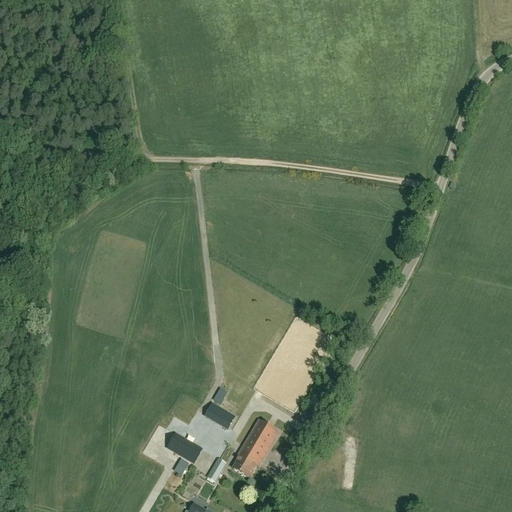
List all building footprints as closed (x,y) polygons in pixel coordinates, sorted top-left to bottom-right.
[(150,313),(148,318),(164,327),(166,323),(150,313)] [(120,405),(158,332),(136,321),(101,387),(106,389),(103,394),(108,397),(107,399),(120,405)] [(279,383),(289,363),(231,334),(224,348),(229,351),(226,357),(279,383)] [(135,411),(162,427),(201,360),(174,344),(135,411)] [(221,406),(224,401),(217,397),(214,402),(221,406)] [(212,406),(206,416),(223,426),(222,428),(227,431),(235,419),(212,406)] [(258,468),(278,434),(259,422),(237,458),(239,459),(232,470),(248,480),(256,467),(258,468)] [(130,450),(135,439),(108,428),(103,439),(130,450)] [(176,436),(168,450),(194,466),(202,452),(176,436)] [(215,467),(208,480),(215,484),(222,471),(225,466),(219,462),(215,467)]
